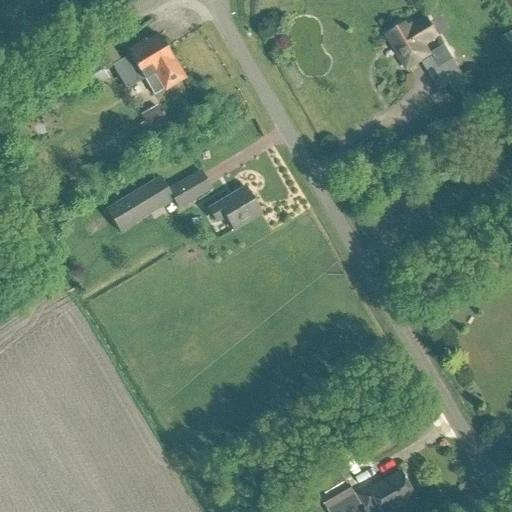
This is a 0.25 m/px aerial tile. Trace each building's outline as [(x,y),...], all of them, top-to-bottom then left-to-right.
[(439,91),(463,77),(444,46),(430,54),(424,45),(439,37),(429,19),(414,28),(412,24),(408,27),(406,24),(386,35),(407,69),(421,61),(439,91)] [(165,89),(183,78),(174,62),(174,61),(158,34),(140,45),(139,43),(127,50),(130,55),(112,65),(126,89),(144,79),(153,93),(164,86),(165,89)] [(106,42),(94,50),(103,64),(116,56),(106,42)] [(97,61),(66,78),(76,97),(107,79),(97,61)] [(511,70),(506,75),(504,72),(487,82),(495,95),(511,85),(511,70)] [(138,110),(150,136),(168,128),(157,102),(138,110)] [(119,231),(172,200),(178,209),(211,190),(199,169),(165,190),(158,179),(106,210),(119,231)] [(232,230),(260,214),(245,187),(208,209),(216,221),(224,216),(232,230)] [(466,443),(456,449),(484,497),(493,491),(466,443)] [(399,511),(403,511),(420,502),(403,473),(402,473),(404,476),(392,484),(390,480),(362,496),(369,507),(378,502),(383,511),(396,511),(399,510),(399,511)] [(329,511),(356,497),(347,481),(320,497),(329,511)]
